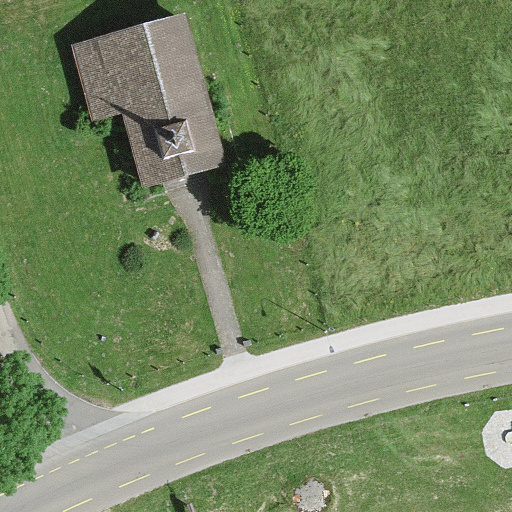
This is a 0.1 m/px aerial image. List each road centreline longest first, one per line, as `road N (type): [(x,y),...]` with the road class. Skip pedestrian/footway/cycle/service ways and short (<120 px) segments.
road 1 (primary): [(511,350),(235,420),(68,486)]
road 2 (unclassified): [(68,486),(0,321)]
